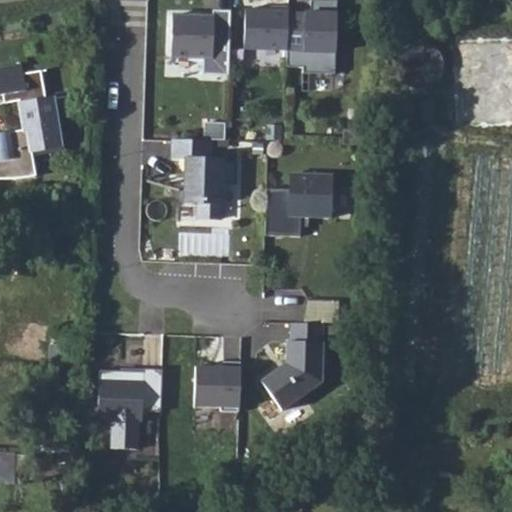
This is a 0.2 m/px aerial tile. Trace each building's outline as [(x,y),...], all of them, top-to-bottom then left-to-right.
[(311,0),(311,13),(289,11),(287,50),(287,66),(303,67),(303,73),(335,74),(338,0),(329,0),(311,0)] [(271,9),(246,8),(244,48),(287,50),(289,11),(289,6),(272,5),(271,9)] [(229,74),(231,10),(214,9),(214,15),(174,14),(172,55),(204,56),(204,73),(229,74)] [(0,178),(1,178),(9,178),(15,178),(22,177),(29,176),(34,175),(31,150),(60,146),(53,98),(45,100),(40,71),(23,73),(21,65),(0,68),(0,178)] [(211,140),(172,138),(172,158),(185,159),(189,159),(188,182),(184,182),(183,202),(198,202),(197,217),(220,218),(221,184),(236,185),(237,160),(210,159),(211,140)] [(289,190),(266,189),(265,234),(299,235),(300,216),(330,217),(331,175),(290,173),(289,190)] [(304,322),(322,323),(323,302),(305,301),(304,322)] [(337,303),(323,302),(322,323),(337,323),(337,303)] [(281,411),(320,382),(323,325),(290,324),(290,342),(286,342),(285,363),(260,381),(281,411)] [(223,368),(196,366),(194,406),(221,407),(221,412),(238,413),(241,362),(224,361),(223,368)] [(143,372),(99,370),(97,418),(112,419),(111,449),(137,450),(138,420),(142,420),(142,411),(161,412),(163,370),(143,369),(143,372)]
